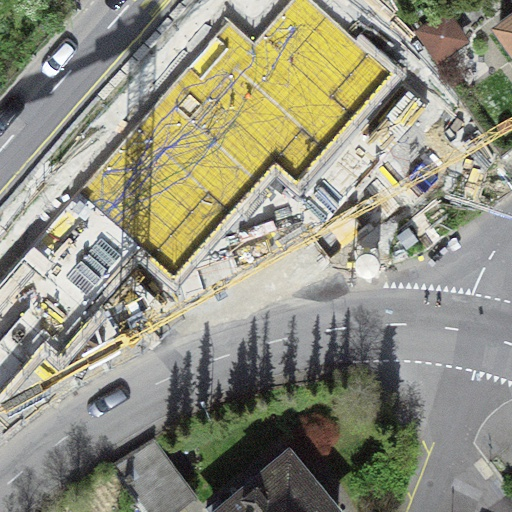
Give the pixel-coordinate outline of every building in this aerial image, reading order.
[(231,21),(67,199),(123,250),(165,288),(274,169),(300,193),(412,71),(335,0),(292,0),(254,42),(231,21)] [(467,39),(448,10),(417,26),(438,58),(467,39)] [(511,18),(500,27),(511,44),(511,18)] [(67,199),(16,255),(71,306),(123,250),(67,199)] [(16,255),(0,272),(0,380),(38,339),(52,352),(84,317),(71,306),(16,255)] [(161,511),(188,492),(148,442),(110,469),(144,511),(161,511)] [(228,505),(219,511),(335,511),(287,455),(271,469),(269,467),(226,502),(228,505)]
